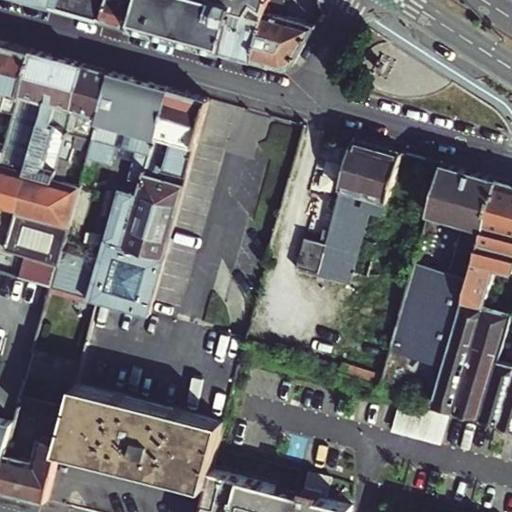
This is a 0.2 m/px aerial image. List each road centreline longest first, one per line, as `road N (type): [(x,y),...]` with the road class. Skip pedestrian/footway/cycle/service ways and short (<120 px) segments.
road 1 (residential): [(0,11),(305,96)]
road 2 (residential): [(305,96),(511,151)]
road 3 (secondary): [(410,0),(511,65)]
